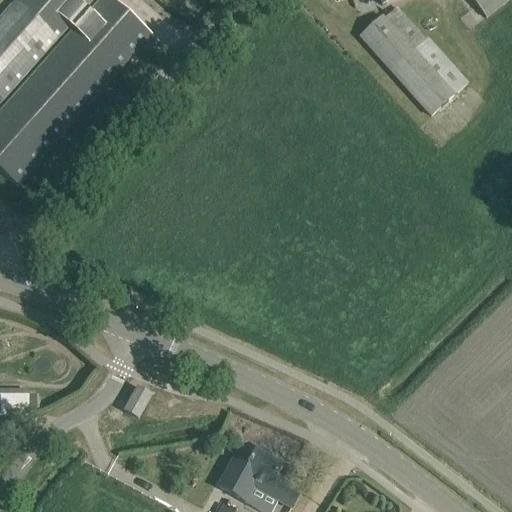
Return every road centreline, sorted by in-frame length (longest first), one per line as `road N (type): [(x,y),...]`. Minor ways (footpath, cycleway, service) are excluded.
road 1 (unclassified): [(0,276),(253,0)]
road 2 (tertiary): [(452,511),(368,447),(144,330)]
road 3 (unclassified): [(0,497),(39,441),(127,370),(144,330)]
road 4 (tertiary): [(144,330),(0,281)]
